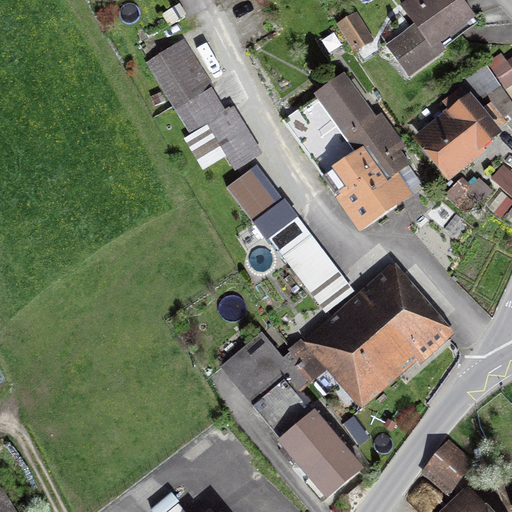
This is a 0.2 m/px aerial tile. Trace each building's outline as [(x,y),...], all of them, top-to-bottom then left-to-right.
[(475,21),(476,20),(461,0),(414,0),(401,10),(413,27),(385,46),(407,77),(445,51),(439,42),(473,18),(475,21)] [(161,16),(168,27),(186,16),(179,4),(161,16)] [(369,43),(353,17),(340,25),(356,51),(369,43)] [(228,156),(235,169),(257,155),(230,111),(225,115),(209,89),(213,87),(186,42),(150,64),(193,133),(183,139),(202,171),(228,156)] [(511,78),(511,60),(508,63),(502,54),(488,64),(502,85),(511,78)] [(501,87),(484,65),(443,95),(453,108),(422,131),(451,170),(501,133),(479,103),(501,87)] [(394,174),(407,164),(392,142),(397,139),(380,114),(374,119),(345,77),(283,119),(359,228),(408,194),(394,174)] [(161,103),(165,102),(161,92),(156,94),(161,103)] [(415,115),(421,123),(430,115),(424,108),(415,115)] [(511,200),(511,173),(503,165),(489,180),(511,200)] [(254,167),(226,188),(266,242),(270,239),(325,315),(351,296),(295,218),(293,219),(254,167)] [(472,187),(462,178),(446,196),(464,212),(472,202),(477,207),(492,190),(479,179),(472,187)] [(396,278),(320,345),(361,393),(411,349),(423,363),(450,340),(396,278)] [(261,333),(220,368),(329,499),(361,473),(297,397),(313,383),(288,353),(282,358),(261,333)] [(302,345),(291,354),(313,380),(324,371),(302,345)] [(445,449),(423,476),(445,494),(467,467),(445,449)] [(0,511),(16,511),(0,486),(0,511)] [(467,511),(485,511),(477,503),(467,511)]
